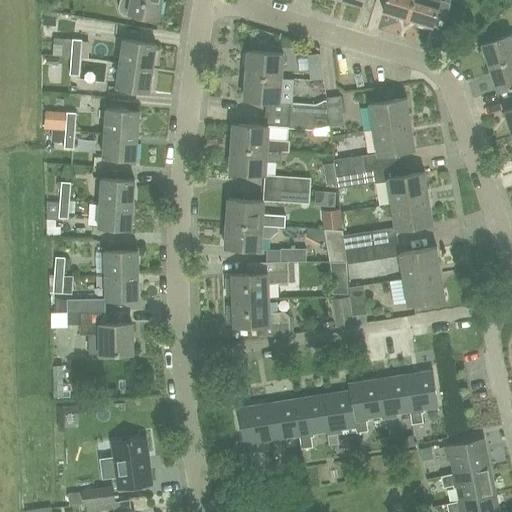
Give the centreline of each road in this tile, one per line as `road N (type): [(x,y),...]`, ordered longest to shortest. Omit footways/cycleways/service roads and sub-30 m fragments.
road 1 (residential): [(511,262),(452,89),(431,65),(210,0)]
road 2 (residential): [(184,355),(179,257),(205,0)]
road 3 (residential): [(184,355),(488,309)]
road 4 (residential): [(205,511),(184,355)]
